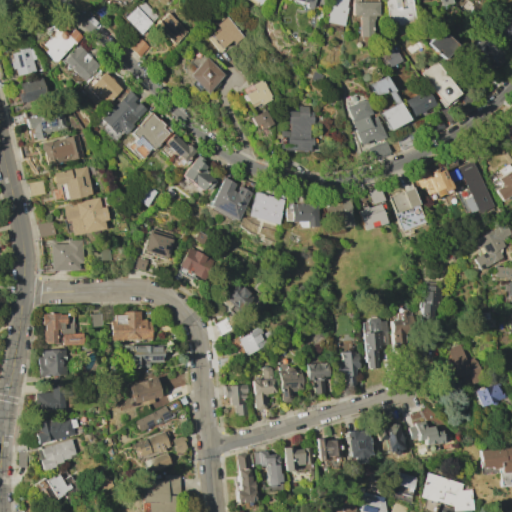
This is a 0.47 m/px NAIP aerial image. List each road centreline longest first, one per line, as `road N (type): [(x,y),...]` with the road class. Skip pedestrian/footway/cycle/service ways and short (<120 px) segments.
road 1 (residential): [(68,0),(208,139),(235,159),(296,182),(336,183),(409,162),(511,85)]
road 2 (residential): [(21,293),(134,289),(185,312),(202,347),(214,511)]
road 3 (residential): [(209,450),(420,390)]
